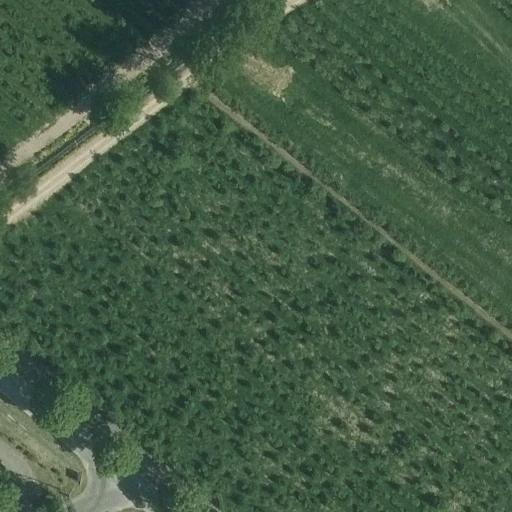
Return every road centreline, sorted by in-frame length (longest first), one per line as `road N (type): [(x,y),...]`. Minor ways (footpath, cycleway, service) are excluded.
road 1 (track): [(0,226),(297,0)]
road 2 (tertiary): [(0,374),(173,511)]
